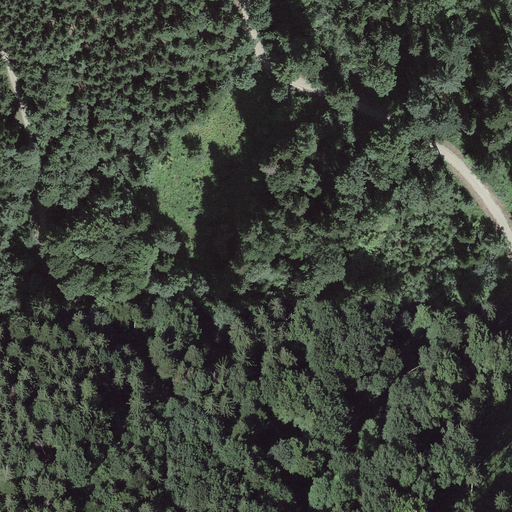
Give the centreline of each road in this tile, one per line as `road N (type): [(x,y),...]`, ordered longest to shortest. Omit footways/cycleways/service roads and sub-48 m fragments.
road 1 (track): [(0,70),(54,289),(154,386),(219,435),(231,511)]
road 2 (track): [(249,0),(266,69),(390,120),(468,171),(511,228)]
